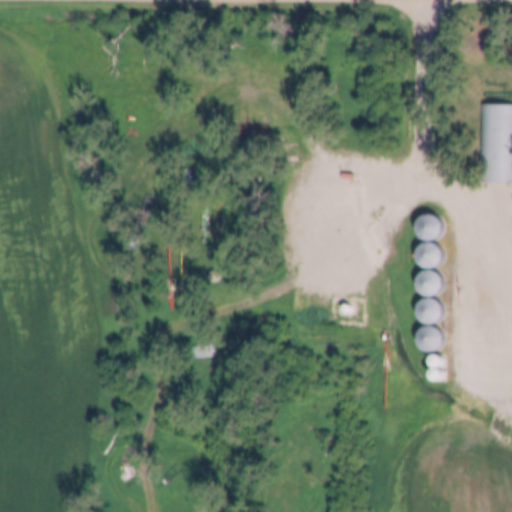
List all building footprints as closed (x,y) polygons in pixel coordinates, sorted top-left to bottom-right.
[(483,104),(511,104),(511,182),(480,182),(483,104)] [(434,240),(440,239),(444,235),(447,230),(447,224),(444,219),(440,216),(434,214),(428,216),(424,219),(421,224),(421,230),(424,235),(428,239),(434,240)] [(434,268),(440,267),(445,264),(447,258),(447,253),(445,247),(440,244),(434,242),(429,244),(424,247),(422,252),(422,258),(424,263),(429,267),(434,268)] [(434,296),(440,295),(444,291),(447,286),(447,280),(444,275),(440,271),(434,270),(429,271),(424,275),(421,280),(421,286),(424,291),(428,295),(434,296)] [(434,324),(440,323),(445,319),(447,314),(447,308),(445,303),(440,299),(434,298),(429,299),(424,303),(422,308),(422,314),(424,319),(429,322),(434,324)] [(435,352),(441,350),(445,347),(448,341),(448,336),(445,330),(441,327),(435,325),(429,327),(425,330),(422,336),(422,341),(425,347),(429,350),(435,352)] [(195,349),(214,347),(215,361),(196,363),(195,349)] [(441,373),(445,372),(448,368),(448,364),(445,361),(441,360),(438,361),(435,364),(435,368),(438,372),(441,373)] [(441,387),(445,385),(448,382),(448,378),(445,375),(441,373),(437,375),(435,378),(435,382),(437,385),(441,387)]
